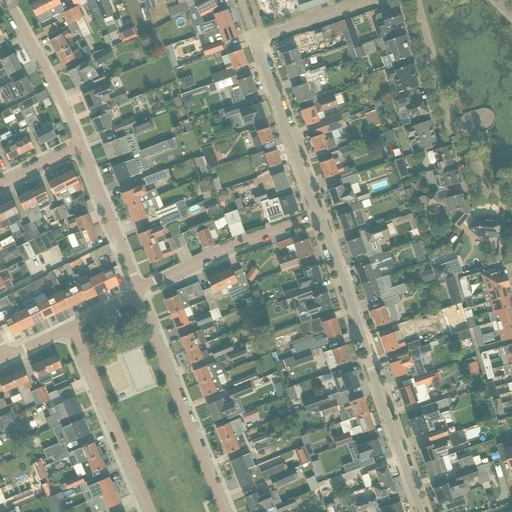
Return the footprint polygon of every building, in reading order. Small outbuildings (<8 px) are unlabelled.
[(48,10),(42,0),(39,0),(29,5),(39,23),(51,17),(48,10)] [(58,0),(42,0),(48,10),(51,17),(63,10),(58,0)] [(112,16),(105,0),(93,0),(102,20),(112,16)] [(144,0),(148,10),(156,7),(153,0),(144,0)] [(187,8),(184,0),(177,0),(178,2),(179,5),(167,8),(171,20),(188,12),(187,8)] [(184,0),(187,8),(196,4),(194,0),(184,0)] [(215,0),(205,0),(195,6),(200,17),(219,7),(215,0)] [(311,0),(297,5),(300,11),(333,0),(311,0)] [(144,4),(139,7),(145,19),(149,17),(144,4)] [(70,10),(75,21),(83,37),(90,34),(77,6),(70,10)] [(397,25),(404,22),(399,7),(382,13),(382,14),(380,14),(377,16),(376,18),(377,22),(374,23),(375,27),(379,39),(396,33),(399,32),(397,25)] [(73,22),(75,21),(70,10),(61,14),(67,25),(73,22)] [(215,20),(200,25),(203,33),(206,33),(232,24),(231,22),(233,21),(230,15),(229,15),(227,10),(213,15),(215,20)] [(352,43),(353,47),(359,45),(350,18),(344,20),(344,21),(352,43)] [(83,37),(75,21),(73,22),(67,25),(71,33),(77,30),(81,38),(83,37)] [(46,37),(58,31),(54,24),(42,30),(46,37)] [(232,24),(206,33),(203,33),(205,38),(211,36),(214,43),(201,48),(204,56),(223,50),(219,41),(222,40),(223,41),(236,37),(232,24)] [(133,27),(118,33),(122,42),(137,37),(133,27)] [(164,52),(157,29),(150,31),(158,54),(164,52)] [(49,40),(56,53),(68,46),(64,40),(70,36),(67,31),(58,35),(49,40)] [(406,35),(384,42),(387,51),(389,56),(392,67),(402,64),(401,60),(411,57),(406,43),(409,42),(406,35)] [(281,54),(285,66),(307,58),(304,49),(310,47),(307,39),(294,44),(296,49),(281,54)] [(0,46),(0,55),(9,49),(6,43),(0,46)] [(170,45),(163,47),(168,59),(175,56),(170,45)] [(68,46),(56,53),(63,65),(72,60),(81,55),(77,49),(71,53),(68,46)] [(91,54),(86,46),(81,49),(85,57),(91,54)] [(365,56),(362,46),(354,49),(357,59),(365,56)] [(90,55),(97,66),(113,57),(108,48),(94,53),(90,55)] [(211,75),(214,83),(236,75),(235,75),(234,70),(246,65),(241,50),(223,56),(222,59),(226,70),(211,75)] [(4,67),(0,69),(0,83),(0,84),(9,79),(10,79),(8,75),(11,73),(20,68),(13,55),(4,59),(1,61),(4,67)] [(314,75),(323,71),(325,70),(323,64),(311,69),(307,58),(285,66),(289,79),(305,73),(309,70),(311,76),(314,75)] [(89,61),(76,67),(68,73),(76,87),(87,80),(83,74),(93,68),(89,61)] [(419,85),(415,73),(417,72),(414,64),(405,67),(397,70),(397,68),(387,71),(385,72),(388,81),(390,80),(393,79),(398,93),(410,89),(419,85)] [(323,71),(314,75),(316,81),(325,77),(323,71)] [(216,91),(226,87),(231,100),(242,96),(242,97),(256,92),(250,76),(245,78),(243,72),(235,75),(236,75),(214,83),(209,85),(211,92),(216,91)] [(105,81),(102,73),(91,78),(94,85),(105,81)] [(177,79),(181,89),(195,84),(191,74),(177,79)] [(0,84),(0,83),(0,91),(7,88),(12,95),(2,99),(5,105),(15,100),(24,96),(32,91),(25,77),(12,85),(9,79),(0,84)] [(313,82),(314,82),(313,81),(292,88),(298,103),(305,101),(306,105),(317,101),(314,91),(316,91),(313,82)] [(110,83),(82,95),(89,110),(105,103),(105,102),(110,100),(108,95),(114,92),(110,83)] [(105,103),(107,109),(128,100),(125,93),(105,102),(105,103)] [(343,103),(339,93),(315,102),(316,106),(313,106),(310,108),(300,111),(306,126),(311,124),(313,130),(342,120),(339,113),(318,121),(315,112),(318,111),(319,113),(337,106),(337,105),(343,103)] [(393,98),(397,109),(400,108),(401,112),(407,110),(410,119),(421,115),(421,116),(429,113),(427,105),(424,106),(422,99),(413,102),(410,93),(393,98)] [(17,104),(17,105),(21,112),(38,103),(35,95),(17,104)] [(191,95),(182,98),(185,107),(190,106),(193,100),(191,95)] [(182,105),(179,96),(172,99),(175,108),(182,105)] [(267,116),(265,109),(262,110),(260,103),(249,107),(247,101),(218,111),(220,118),(225,116),(226,118),(240,114),(244,126),(254,123),(253,121),(267,116)] [(17,105),(10,109),(13,115),(17,123),(24,119),(21,112),(17,105)] [(111,129),(110,128),(112,126),(110,121),(112,118),(112,117),(113,114),(111,109),(97,115),(97,117),(92,119),(95,126),(93,127),(96,133),(98,133),(98,134),(111,129)] [(380,124),(375,110),(366,114),(371,128),(380,124)] [(30,118),(25,121),(30,132),(31,133),(34,131),(41,144),(55,137),(45,115),(32,122),(30,118)] [(112,127),(115,134),(136,125),(133,117),(120,122),(121,124),(112,127)] [(342,120),(313,130),(316,136),(310,138),(315,152),(326,148),(326,150),(336,147),(331,131),(344,127),(342,120)] [(141,122),(143,129),(151,128),(150,121),(141,122)] [(411,141),(410,144),(413,154),(433,147),(432,144),(437,142),(434,132),(432,133),(428,122),(430,121),(412,127),(412,128),(405,130),(408,138),(414,136),(416,140),(411,141)] [(60,123),(54,125),(57,132),(63,130),(60,123)] [(141,132),(138,124),(132,126),(135,134),(141,132)] [(249,132),(254,147),(261,145),(262,145),(273,141),(268,127),(257,131),(257,130),(249,132)] [(395,139),(392,129),(384,132),(388,142),(395,139)] [(24,130),(12,136),(20,154),(33,148),(24,130)] [(20,154),(12,136),(5,139),(0,141),(0,144),(8,160),(20,154)] [(117,139),(103,145),(108,159),(115,156),(116,159),(130,153),(127,145),(127,144),(124,136),(117,139)] [(171,139),(166,141),(169,149),(174,147),(171,139)] [(153,146),(139,152),(142,159),(169,149),(166,141),(153,146)] [(434,164),(436,170),(453,165),(452,160),(455,159),(452,145),(433,150),(434,151),(428,152),(427,154),(430,163),(432,164),(434,164)] [(218,165),(211,146),(201,149),(207,168),(218,165)] [(353,154),(350,146),(340,149),(342,158),(353,154)] [(188,149),(188,158),(195,158),(195,155),(200,156),(200,149),(188,149)] [(281,164),(276,150),(265,154),(264,151),(250,156),(253,166),(267,162),(269,168),(281,164)] [(201,156),(194,158),(199,176),(206,174),(201,156)] [(124,162),(112,167),(114,174),(112,175),(115,182),(117,181),(118,182),(130,177),(140,173),(135,162),(133,157),(131,158),(123,161),(124,162)] [(339,173),(341,179),(353,175),(350,166),(343,168),(341,165),(335,167),(332,159),(319,163),(324,179),(337,174),(337,173),(339,173)] [(398,159),(392,161),(396,172),(402,170),(398,159)] [(462,183),(458,169),(455,170),(453,165),(436,170),(438,176),(440,175),(443,188),(462,183)] [(143,178),(146,186),(167,178),(164,170),(143,178)] [(72,171),(60,177),(66,189),(73,186),(76,192),(81,189),(72,171)] [(289,187),(284,171),(270,176),(262,179),(264,186),(273,183),(276,192),(286,188),(289,187)] [(341,179),(338,180),(340,186),(328,190),(334,206),(343,203),(347,201),(354,198),(348,183),(358,180),(356,174),(353,175),(341,179)] [(69,195),(66,189),(60,177),(48,183),(57,201),(69,195)] [(208,185),(201,187),(204,199),(210,198),(208,185)] [(42,186),(30,192),(39,210),(51,204),(42,186)] [(122,193),(128,208),(146,201),(146,200),(151,199),(148,192),(145,193),(145,192),(142,186),(122,193)] [(414,198),(411,188),(404,190),(406,194),(408,200),(414,198)] [(370,197),(367,189),(355,194),(358,201),(370,197)] [(253,195),(256,203),(267,199),(264,191),(253,195)] [(39,210),(30,192),(17,198),(26,216),(32,213),(38,209),(39,210)] [(227,192),(220,193),(220,200),(228,200),(227,192)] [(440,203),(436,192),(424,195),(427,207),(440,203)] [(266,216),(268,223),(283,218),(283,215),(297,210),(292,194),(289,196),(278,199),(278,198),(268,201),(271,209),(268,211),(266,216)] [(441,200),(442,202),(443,207),(448,205),(450,212),(455,217),(451,221),(459,228),(471,214),(467,200),(464,200),(463,194),(455,196),(451,197),(441,200)] [(88,208),(82,196),(72,201),(78,212),(88,208)] [(184,200),(176,203),(179,211),(187,208),(184,200)] [(12,201),(0,206),(0,208),(8,225),(9,225),(21,219),(12,201)] [(128,208),(134,223),(156,214),(158,219),(161,218),(179,211),(176,203),(153,212),(151,208),(150,207),(149,207),(146,201),(128,208)] [(364,223),(360,210),(364,209),(361,201),(343,208),(345,214),(338,217),(343,231),(357,226),(364,223)] [(69,216),(63,204),(57,208),(62,219),(69,216)] [(217,205),(205,210),(207,214),(219,209),(217,205)] [(62,219),(57,208),(50,211),(55,221),(62,219)] [(161,218),(164,225),(182,218),(179,211),(161,218)] [(227,226),(239,222),(235,211),(223,215),(227,226)] [(77,225),(80,232),(92,227),(87,214),(68,221),(70,227),(77,225)] [(481,237),(503,238),(504,222),(497,221),(498,218),(489,218),(489,224),(485,223),(478,217),(468,228),(477,236),(479,235),(481,237)] [(33,222),(27,225),(32,233),(29,235),(32,240),(34,239),(39,237),(41,236),(33,222)] [(211,222),(194,229),(202,249),(214,244),(212,240),(218,237),(214,229),(211,222)] [(389,236),(385,223),(357,233),(359,238),(347,242),(352,258),(361,254),(365,253),(372,250),(369,243),(389,236)] [(26,243),(28,242),(32,240),(29,235),(32,233),(27,225),(21,228),(24,233),(21,234),(26,243)] [(166,240),(161,226),(160,225),(138,234),(144,249),(156,244),(166,240)] [(94,247),(92,241),(97,239),(92,227),(80,232),(73,234),(78,247),(70,250),(72,257),(94,247)] [(63,238),(58,228),(52,231),(56,241),(63,238)] [(50,231),(45,234),(52,248),(57,245),(50,231)] [(45,234),(41,236),(39,237),(46,251),(52,248),(45,234)] [(182,234),(168,239),(172,250),(186,245),(182,234)] [(46,251),(39,237),(34,239),(41,253),(46,251)] [(34,239),(32,240),(28,242),(35,256),(41,253),(34,239)] [(277,243),(279,250),(292,245),(289,239),(277,243)] [(277,258),(281,271),(298,265),(296,260),(299,259),(313,255),(307,239),(293,244),(296,251),(277,258)] [(35,256),(28,242),(26,243),(23,245),(30,259),(35,256)] [(419,243),(412,246),(415,254),(422,251),(419,243)] [(172,254),(169,248),(160,252),(156,244),(144,249),(150,263),(172,254)] [(30,259),(23,245),(16,248),(23,263),(30,259)] [(113,276),(107,263),(101,267),(99,263),(95,264),(94,262),(98,260),(97,258),(104,255),(100,248),(89,253),(94,263),(97,269),(99,274),(107,289),(117,284),(114,277),(115,277),(114,275),(113,276)] [(369,258),(371,263),(356,269),(361,284),(374,280),(371,271),(393,264),(388,251),(369,258)] [(68,263),(70,268),(81,263),(77,256),(67,260),(68,263)] [(445,263),(432,268),(437,281),(450,276),(461,272),(456,259),(445,263)] [(70,280),(64,283),(74,304),(85,298),(74,275),(72,272),(70,268),(68,263),(63,265),(70,280)] [(97,269),(94,263),(87,266),(90,272),(97,269)] [(24,265),(18,267),(21,273),(26,270),(24,265)] [(309,286),(322,281),(319,274),(321,273),(319,266),(317,267),(316,265),(302,270),(305,277),(296,280),(299,288),(283,293),(286,300),(311,291),(309,286)] [(250,266),(244,276),(251,281),(257,270),(250,266)] [(218,272),(225,287),(229,296),(240,290),(237,282),(230,268),(224,271),(223,269),(218,272)] [(434,279),(431,269),(415,274),(418,284),(434,279)] [(53,286),(64,309),(74,304),(64,283),(59,286),(52,271),(47,273),(53,286)] [(207,279),(211,288),(216,299),(222,296),(219,290),(225,287),(218,272),(212,275),(213,277),(207,279)] [(484,275),(488,291),(508,285),(506,279),(505,279),(504,276),(506,276),(505,275),(497,277),(495,272),(484,275)] [(96,294),(89,279),(86,275),(81,277),(78,273),(74,275),(85,298),(85,299),(96,294)] [(89,279),(96,294),(107,289),(99,274),(89,279)] [(0,277),(0,287),(1,287),(10,282),(7,276),(1,279),(0,277)] [(457,288),(454,276),(445,279),(448,290),(457,288)] [(47,283),(44,277),(38,280),(40,286),(47,283)] [(249,289),(244,277),(238,280),(244,291),(249,289)] [(374,280),(361,284),(367,300),(379,296),(387,293),(385,286),(381,277),(374,280)] [(40,286),(38,280),(27,286),(30,292),(40,286)] [(164,300),(170,315),(189,307),(183,292),(185,292),(186,295),(194,291),(196,297),(196,296),(202,293),(203,294),(198,282),(175,292),(176,295),(164,300)] [(404,284),(389,289),(392,297),(397,295),(406,292),(404,284)] [(509,292),(510,292),(508,286),(508,285),(488,291),(491,301),(511,295),(510,295),(509,292)] [(30,292),(27,286),(16,291),(20,297),(30,292)] [(64,309),(53,286),(48,288),(52,296),(46,299),(53,314),(64,309)] [(210,291),(203,294),(207,303),(210,311),(217,308),(214,300),(210,291)] [(331,308),(328,298),(329,298),(328,293),(326,294),(326,292),(313,297),(311,291),(286,300),(289,311),(305,305),(309,316),(318,312),(318,313),(331,308)] [(32,324),(25,309),(20,312),(11,294),(6,296),(10,304),(15,314),(22,329),(32,324)] [(392,297),(383,300),(381,301),(383,306),(370,311),(371,312),(369,313),(371,318),(373,317),(376,327),(382,324),(383,326),(395,321),(393,316),(395,315),(392,306),(397,304),(399,301),(397,295),(392,297)] [(494,311),(511,305),(511,299),(510,296),(511,296),(511,295),(491,301),(494,311)] [(0,309),(10,304),(6,296),(0,299),(0,309)] [(473,306),(471,296),(464,298),(466,308),(473,306)] [(43,319),(36,304),(33,298),(22,303),(25,309),(32,324),(43,319)] [(46,299),(36,304),(43,319),(53,314),(46,299)] [(259,320),(253,303),(246,306),(252,323),(259,320)] [(467,329),(459,304),(442,310),(450,335),(467,329)] [(511,305),(494,311),(496,321),(511,316),(511,305)] [(189,307),(170,315),(176,329),(188,324),(186,317),(192,314),(189,307)] [(464,313),(465,319),(472,317),(471,311),(464,313)] [(197,326),(200,325),(212,321),(209,313),(194,319),(197,326)] [(22,329),(15,314),(4,319),(11,334),(22,329)] [(511,316),(496,321),(499,330),(511,326),(511,316)] [(340,334),(335,318),(323,322),(322,317),(266,336),(268,342),(274,340),(299,330),(301,334),(307,332),(306,330),(310,329),(312,335),(324,331),(327,338),(340,334)] [(465,319),(467,325),(474,323),(472,317),(465,319)] [(401,323),(405,335),(414,332),(410,320),(401,323)] [(200,325),(201,330),(213,325),(212,321),(200,325)] [(472,327),(475,337),(481,335),(478,325),(472,327)] [(500,334),(502,341),(511,337),(511,326),(499,330),(499,331),(494,332),(495,336),(500,334)] [(180,338),(185,351),(197,346),(204,343),(199,330),(180,338)] [(468,330),(459,333),(461,339),(470,336),(468,330)] [(405,346),(403,339),(402,340),(399,331),(389,334),(380,337),(385,353),(399,348),(398,348),(405,346)] [(296,356),(310,351),(318,348),(327,345),(324,338),(323,338),(321,334),(292,345),(296,356)] [(477,346),(479,347),(484,346),(481,335),(475,337),(477,346)] [(274,340),(268,342),(271,349),(276,347),(274,340)] [(407,344),(409,350),(418,347),(420,346),(418,340),(407,344)] [(214,359),(226,354),(225,354),(233,351),(232,350),(230,343),(210,351),(214,359)] [(420,355),(432,351),(429,343),(420,346),(418,347),(420,355)] [(511,353),(511,343),(503,346),(506,355),(511,353)] [(323,352),(329,370),(338,367),(337,366),(350,361),(344,345),(323,352)] [(197,346),(185,351),(190,364),(199,360),(209,356),(206,350),(200,353),(197,346)] [(226,354),(229,362),(248,354),(244,346),(232,350),(233,351),(225,354),(226,354)] [(420,355),(418,347),(409,350),(399,353),(401,360),(389,364),(394,378),(406,374),(407,376),(416,373),(412,364),(413,364),(411,358),(420,355)] [(310,351),(296,356),(293,357),(296,366),(313,360),(310,351)] [(480,355),(482,362),(489,360),(486,351),(481,353),(480,355)] [(56,355),(43,361),(51,379),(64,374),(56,355)] [(266,371),(261,359),(256,361),(261,373),(266,371)] [(489,360),(482,362),(484,371),(491,369),(489,360)] [(51,379),(43,361),(30,366),(38,384),(51,379)] [(282,361),(277,363),(279,370),(285,368),(282,361)] [(193,371),(198,384),(217,376),(212,364),(202,367),(193,371)] [(347,390),(359,386),(353,370),(348,372),(346,367),(319,377),(321,384),(333,380),(338,393),(347,390)] [(24,369),(11,375),(16,387),(23,384),(26,390),(32,388),(24,369)] [(491,369),(484,371),(487,379),(494,378),(491,369)] [(411,384),(398,389),(404,406),(416,402),(417,404),(427,400),(422,386),(436,381),(432,371),(413,378),(415,384),(411,385),(411,384)] [(234,389),(258,379),(256,373),(232,382),(234,389)] [(16,387),(11,375),(0,379),(0,385),(3,392),(9,390),(12,397),(19,394),(16,387)] [(217,376),(198,384),(203,397),(213,393),(222,389),(217,376)] [(493,381),(485,383),(486,389),(494,387),(493,381)] [(59,397),(72,391),(69,385),(62,388),(60,383),(54,386),(59,397)] [(253,391),(249,383),(227,392),(230,400),(253,391)] [(41,400),(42,402),(43,403),(48,401),(49,401),(43,386),(36,389),(41,400)] [(486,389),(488,395),(496,393),(494,387),(486,389)] [(41,400),(36,389),(30,392),(36,405),(40,403),(42,402),(41,400)] [(326,394),(302,402),(305,411),(318,407),(329,403),(327,396),(326,394)] [(57,413),(45,418),(49,429),(70,420),(68,416),(71,415),(80,411),(74,396),(65,400),(62,402),(54,406),(57,413)] [(347,420),(368,413),(363,397),(351,401),(351,402),(343,405),(345,411),(344,412),(347,420)] [(0,412),(0,413),(2,412),(9,409),(7,406),(6,406),(3,398),(0,399),(0,412)] [(235,411),(232,403),(223,407),(220,400),(207,405),(213,421),(225,416),(226,420),(236,415),(235,412),(235,411)] [(339,410),(335,401),(329,403),(318,407),(320,415),(321,417),(339,411),(339,410)] [(11,408),(14,415),(20,413),(15,403),(7,406),(9,409),(11,408)] [(414,435),(433,429),(431,422),(451,415),(448,406),(437,410),(435,403),(419,409),(422,415),(409,420),(412,428),(410,429),(412,434),(414,434),(414,435)] [(18,425),(14,415),(11,408),(9,409),(2,412),(0,413),(0,412),(0,429),(1,432),(18,425)] [(258,415),(255,408),(242,413),(244,420),(258,415)] [(347,420),(345,421),(348,429),(351,428),(353,435),(360,433),(374,429),(371,420),(373,420),(370,413),(368,413),(347,420)] [(20,420),(22,425),(26,423),(27,421),(25,416),(19,419),(20,420)] [(74,422),(61,428),(67,442),(77,438),(80,437),(89,433),(83,418),(74,422)] [(216,428),(221,441),(234,436),(233,436),(231,429),(237,427),(235,421),(225,424),(216,428)] [(429,441),(448,435),(446,428),(427,435),(429,441)] [(448,435),(452,447),(466,442),(462,430),(448,435)] [(234,436),(221,441),(227,454),(236,450),(245,446),(246,446),(241,433),(233,436),(234,436)] [(352,442),(349,433),(332,438),(335,447),(340,446),(352,442)] [(251,440),(253,447),(268,441),(265,435),(251,440)] [(359,458),(342,464),(344,472),(374,462),(371,455),(381,451),(380,447),(382,447),(379,440),(378,441),(376,437),(355,445),(359,458)] [(436,459),(435,454),(448,449),(445,441),(419,450),(424,463),(436,459)] [(511,447),(510,448),(508,441),(497,445),(498,452),(500,459),(507,457),(511,469),(511,468),(511,447)] [(46,459),(52,456),(51,456),(66,449),(64,444),(63,442),(42,450),(46,459)] [(93,442),(73,451),(78,464),(80,463),(99,455),(98,454),(101,453),(98,447),(96,448),(93,442)] [(267,449),(265,443),(254,447),(256,454),(267,449)] [(311,448),(305,450),(307,457),(313,455),(311,448)] [(51,456),(52,456),(54,463),(69,457),(66,449),(51,456)] [(248,453),(229,461),(235,474),(253,466),(248,453)] [(99,455),(80,463),(86,476),(104,468),(99,455)] [(471,455),(457,460),(461,472),(461,473),(475,468),(471,455)] [(441,457),(436,459),(424,463),(429,477),(446,471),(441,457)] [(35,470),(42,467),(40,461),(32,464),(35,470)] [(253,466),(235,474),(240,487),(249,483),(261,478),(256,465),(253,466)] [(283,465),(262,474),(265,481),(269,479),(280,474),(286,472),(283,465)] [(367,472),(372,486),(391,479),(386,465),(367,472)] [(446,484),(433,489),(436,498),(434,498),(436,503),(438,503),(438,504),(444,503),(446,510),(457,506),(454,498),(451,499),(449,493),(460,489),(465,488),(469,486),(467,480),(476,476),(479,484),(490,480),(484,465),(481,466),(475,468),(461,473),(461,472),(453,475),(455,481),(446,484)] [(280,474),(285,484),(298,478),(294,468),(286,472),(280,474)] [(342,475),(344,482),(364,475),(362,468),(342,475)] [(65,482),(67,489),(83,483),(81,475),(65,482)] [(306,479),(311,491),(317,488),(314,475),(306,479)] [(93,499),(95,498),(105,494),(114,490),(116,489),(113,482),(111,483),(108,477),(87,486),(93,499)] [(391,479),(372,486),(377,499),(396,492),(391,479)] [(105,494),(95,498),(100,511),(119,503),(114,490),(105,494)] [(49,497),(55,511),(59,511),(64,510),(58,493),(49,497)] [(261,509),(263,511),(274,507),(268,493),(258,498),(255,493),(244,497),(250,511),(254,509),(255,511),(261,509)] [(493,493),(487,495),(489,501),(495,499),(493,493)] [(372,506),(378,504),(375,497),(347,506),(348,511),(356,511),(372,507),(372,506)] [(333,499),(323,502),(325,508),(335,505),(333,499)] [(381,511),(403,511),(400,502),(399,502),(394,504),(393,499),(374,506),(375,511),(380,509),(381,511)] [(275,507),(276,511),(280,511),(296,506),(293,500),(275,507)]
